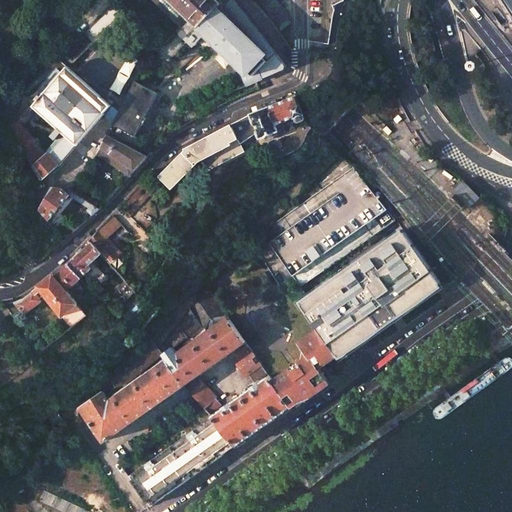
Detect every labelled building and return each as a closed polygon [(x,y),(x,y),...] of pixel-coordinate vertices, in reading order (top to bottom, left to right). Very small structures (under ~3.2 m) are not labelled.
[(122,4),(118,0),(117,0),(93,23),(86,31),(92,37),(120,10),(122,4)] [(170,0),(189,18),(182,26),(191,35),(199,26),(243,67),(244,66),(253,74),(251,76),(255,81),(266,77),(285,69),(286,65),(245,15),(234,0),(223,0),(219,5),(217,3),(210,11),(199,0),(170,0)] [(288,16),(275,0),(257,0),(276,24),(281,30),(291,23),(286,16),(288,16)] [(255,81),(251,76),(253,74),(244,66),(243,67),(240,68),(248,85),(255,81)] [(110,106),(110,105),(67,68),(61,75),(58,73),(43,90),(45,92),(34,106),(66,134),(48,153),(19,123),(15,117),(5,125),(42,180),(59,165),(104,113),(106,115),(112,108),(110,106)] [(159,92),(137,80),(125,104),(147,115),(159,92)] [(328,84),(322,88),(326,94),(332,90),(328,84)] [(6,91),(1,95),(8,103),(17,95),(14,91),(10,92),(6,91)] [(184,150),(159,176),(170,188),(197,160),(201,159),(207,170),(245,151),(239,139),(257,132),(260,138),(263,137),(264,140),(266,141),(275,137),(276,135),(274,133),(278,131),(276,125),(294,118),(296,122),(298,123),(304,120),(305,118),(295,93),(286,96),(288,99),(268,107),(266,102),(264,103),(262,104),(264,109),(250,114),(184,149),(184,150)] [(147,115),(125,104),(121,112),(128,116),(120,126),(135,134),(141,122),(143,123),(147,115)] [(128,116),(121,112),(114,123),(120,126),(128,116)] [(398,112),(387,123),(392,127),(402,117),(398,112)] [(141,164),(148,158),(106,135),(100,147),(97,153),(130,176),(141,164)] [(280,235),(269,243),(301,287),(310,280),(395,220),(362,178),(354,167),(332,183),(339,193),(280,235)] [(446,191),(463,208),(476,196),(459,179),(446,191)] [(71,190),(53,187),(40,210),(40,230),(48,219),(49,220),(74,192),(71,190)] [(79,191),(76,194),(100,210),(103,206),(79,191)] [(102,226),(108,232),(102,238),(118,256),(121,254),(107,239),(121,225),(111,215),(102,226)] [(444,287),(403,229),(299,304),(312,322),(318,330),(336,356),(338,359),(339,361),(444,287)] [(91,243),(101,254),(110,264),(118,256),(102,238),(96,232),(88,240),(91,243)] [(80,253),(68,264),(80,278),(91,268),(88,265),(101,254),(91,243),(80,253)] [(17,263),(2,269),(5,278),(20,273),(17,263)] [(13,301),(4,303),(12,314),(14,318),(22,312),(23,315),(41,301),(40,299),(45,295),(62,316),(77,304),(66,290),(80,278),(68,264),(61,270),(54,276),(52,275),(21,298),(13,301)] [(464,285),(458,278),(449,285),(454,293),(458,290),(464,285)] [(173,347),(163,355),(169,363),(168,364),(184,385),(242,343),(244,347),(234,353),(240,361),(238,363),(246,375),(248,374),(254,381),(267,372),(207,287),(190,300),(189,314),(186,321),(179,326),(188,339),(178,347),(178,348),(180,350),(177,353),(173,347)] [(174,298),(159,311),(161,314),(157,317),(160,320),(178,303),(174,298)] [(304,358),(272,381),(291,407),(328,381),(319,368),(336,356),(318,330),(300,342),(305,350),(304,358)] [(103,392),(81,407),(88,419),(104,441),(174,392),(184,385),(168,364),(169,363),(163,355),(152,342),(109,379),(100,386),(102,389),(104,389),(112,383),(115,388),(105,395),(103,392)] [(345,360),(349,357),(346,354),(338,359),(339,361),(341,363),(345,360)] [(507,356),(504,357),(434,409),(433,413),(433,417),(435,419),(438,421),(442,420),(511,368),(511,357),(507,356)] [(269,375),(212,416),(218,422),(237,446),(265,426),(288,410),(291,407),(272,381),(269,375)] [(199,379),(187,389),(192,393),(201,403),(210,413),(221,405),(216,398),(217,398),(199,379)] [(56,411),(47,417),(53,426),(56,424),(60,430),(66,425),(56,411)] [(180,441),(129,476),(150,507),(192,477),(237,446),(218,422),(204,432),(205,433),(184,447),(180,441)] [(90,511),(36,487),(31,497),(62,511),(90,511)]
